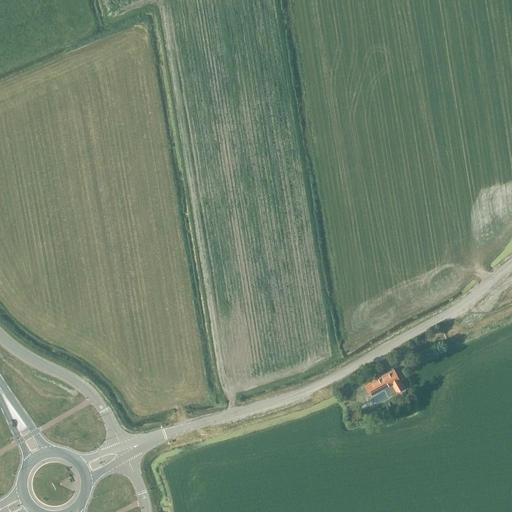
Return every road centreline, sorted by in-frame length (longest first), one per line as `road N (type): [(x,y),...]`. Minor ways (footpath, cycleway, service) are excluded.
road 1 (unclassified): [(123,451),(333,379),(445,318),(511,265)]
road 2 (unclassified): [(0,337),(94,398),(123,451)]
